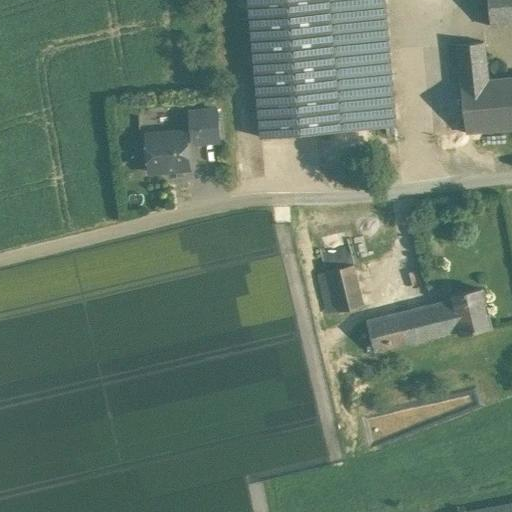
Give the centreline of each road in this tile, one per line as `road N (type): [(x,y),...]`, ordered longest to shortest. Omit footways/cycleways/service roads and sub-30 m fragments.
road 1 (track): [(0,259),(273,198),(511,175)]
road 2 (track): [(511,48),(478,27),(414,34),(428,186)]
